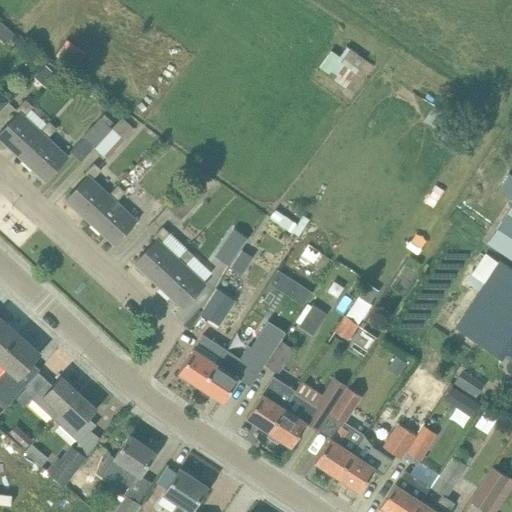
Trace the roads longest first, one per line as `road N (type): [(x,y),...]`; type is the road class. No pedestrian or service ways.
road 1 (residential): [(131,386),(168,325),(0,175)]
road 2 (track): [(511,90),(493,96),(444,87),(313,0)]
road 3 (residential): [(318,511),(131,386)]
road 4 (residential): [(131,386),(0,262)]
